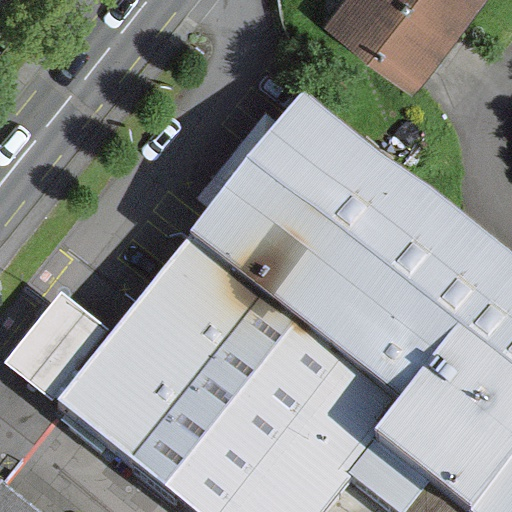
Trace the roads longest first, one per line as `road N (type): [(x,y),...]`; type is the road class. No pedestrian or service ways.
road 1 (secondary): [(0,182),(148,0)]
road 2 (residential): [(511,213),(503,207),(486,150),(511,73)]
